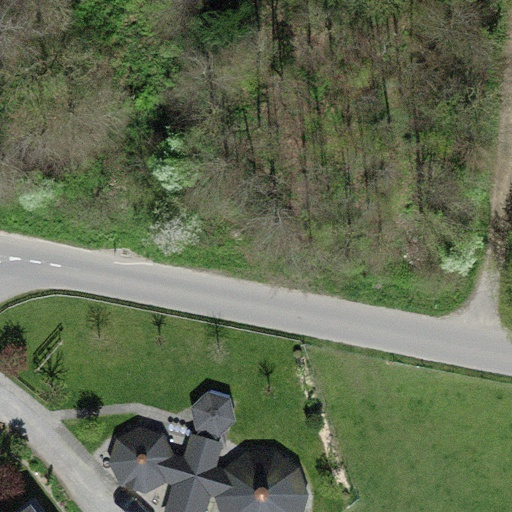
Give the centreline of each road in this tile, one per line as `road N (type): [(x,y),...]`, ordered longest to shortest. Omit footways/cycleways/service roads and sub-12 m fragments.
road 1 (tertiary): [(511,355),(0,257)]
road 2 (track): [(480,349),(511,33)]
